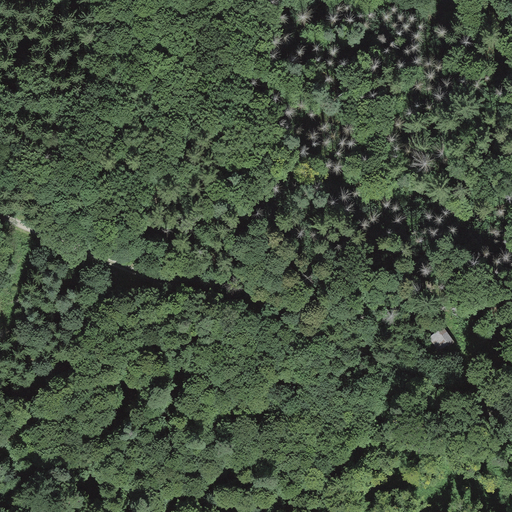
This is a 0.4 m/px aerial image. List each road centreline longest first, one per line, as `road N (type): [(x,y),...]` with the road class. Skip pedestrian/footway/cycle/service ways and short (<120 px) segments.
road 1 (track): [(511,426),(397,366),(135,271)]
road 2 (track): [(0,213),(135,271),(0,442)]
